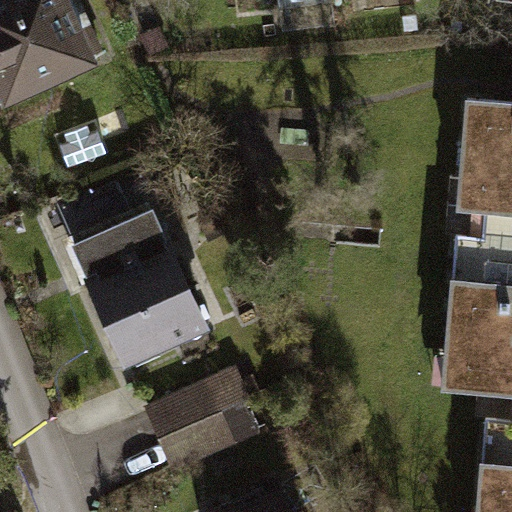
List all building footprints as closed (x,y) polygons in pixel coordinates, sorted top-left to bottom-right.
[(63,0),(0,0),(0,74),(9,95),(90,59),(63,0)] [(459,203),(511,207),(511,100),(468,97),(459,203)] [(511,207),(459,203),(444,383),(489,387),(511,388),(511,207)] [(154,209),(76,243),(127,358),(205,323),(154,209)] [(151,406),(163,437),(221,412),(208,382),(151,406)] [(511,511),(511,388),(489,387),(478,511),(511,511)] [(163,437),(176,467),(234,442),(221,412),(163,437)] [(289,511),(281,493),(238,511),(289,511)]
